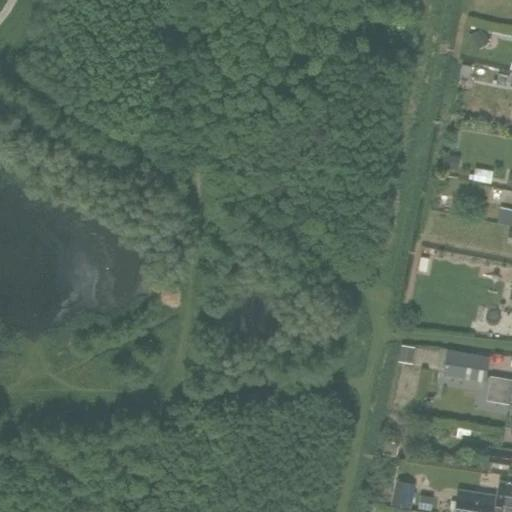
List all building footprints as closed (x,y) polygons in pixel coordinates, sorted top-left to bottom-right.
[(489,41),(480,28),(470,35),(479,48),(489,41)] [(469,76),(472,66),(461,64),(459,74),(469,76)] [(457,170),(461,154),(446,151),(443,167),(457,170)] [(511,208),(501,207),(498,221),(511,223),(511,208)] [(401,345),(398,360),(412,363),(413,361),(420,362),(422,348),(401,345)] [(447,350),(442,374),(460,377),(485,382),(489,357),(447,350)] [(396,457),(399,443),(385,441),(382,454),(396,457)] [(510,465),(511,454),(511,449),(487,445),(485,461),(510,465)] [(511,511),(511,480),(498,479),(496,494),(457,487),(453,511),(511,511)] [(411,509),(416,484),(395,480),(391,505),(411,509)]
